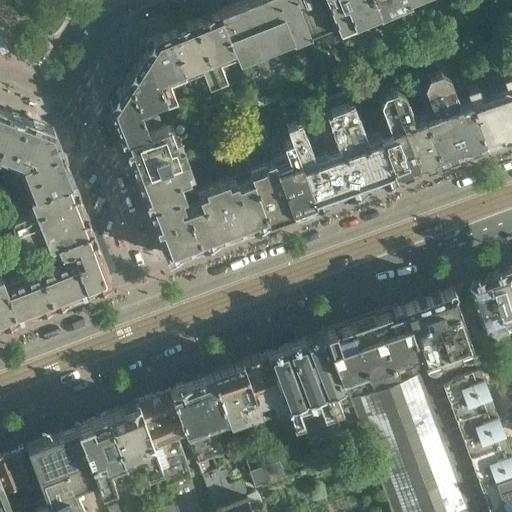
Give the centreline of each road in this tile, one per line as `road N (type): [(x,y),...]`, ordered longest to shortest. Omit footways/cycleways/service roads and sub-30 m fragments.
road 1 (secondary): [(0,406),(450,241)]
road 2 (secondary): [(511,174),(157,311)]
road 3 (residential): [(75,91),(157,311)]
road 4 (residential): [(511,411),(450,241)]
road 5 (secondary): [(157,311),(0,369)]
road 6 (residential): [(75,91),(99,26),(146,0)]
